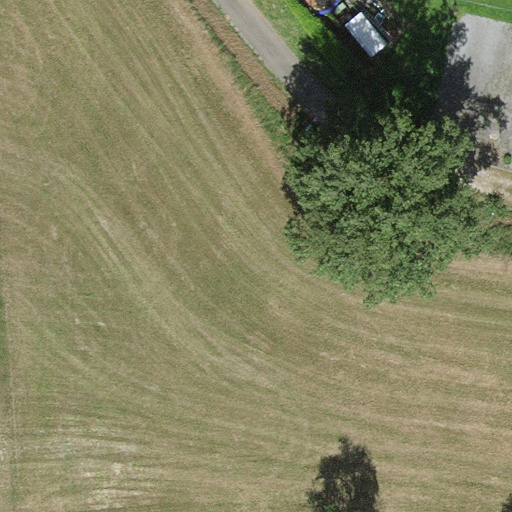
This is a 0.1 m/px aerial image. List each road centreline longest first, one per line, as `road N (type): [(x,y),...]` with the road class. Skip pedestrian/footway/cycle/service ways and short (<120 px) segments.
road 1 (track): [(511,169),(367,106)]
road 2 (residential): [(367,106),(252,0)]
